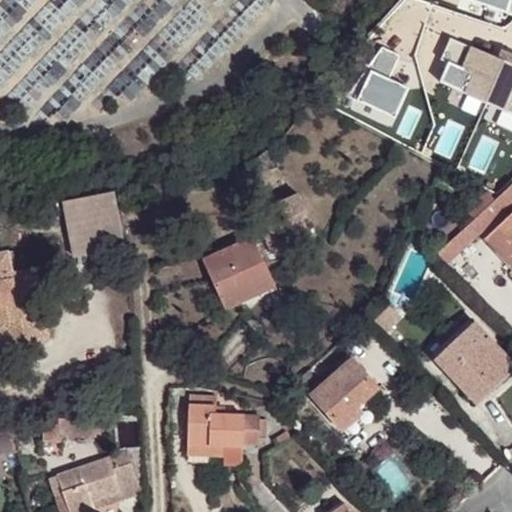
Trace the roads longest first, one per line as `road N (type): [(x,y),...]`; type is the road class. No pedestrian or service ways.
road 1 (unknown): [(173,511),(144,266)]
road 2 (residential): [(0,394),(106,314)]
